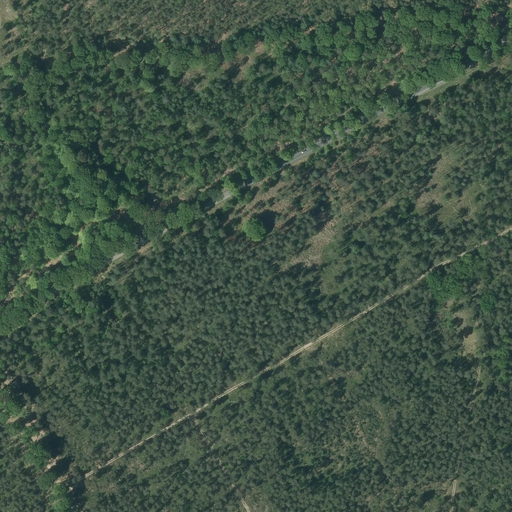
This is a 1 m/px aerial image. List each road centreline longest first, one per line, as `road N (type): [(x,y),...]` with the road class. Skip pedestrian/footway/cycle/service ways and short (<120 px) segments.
road 1 (track): [(511,17),(385,23),(216,49),(123,48),(34,67),(0,272)]
road 2 (tertiary): [(0,332),(76,276),(511,41)]
road 3 (track): [(511,228),(67,488)]
road 4 (track): [(503,233),(501,283),(448,511)]
road 5 (track): [(0,366),(67,488)]
road 6 (track): [(511,144),(493,132),(444,127),(408,96)]
